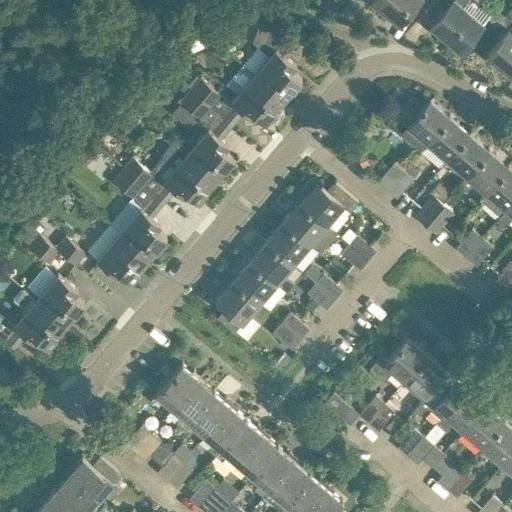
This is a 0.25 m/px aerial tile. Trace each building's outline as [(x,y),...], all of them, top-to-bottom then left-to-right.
[(374,0),(400,21),(413,6),(417,0),(374,0)] [(460,48),(473,33),(483,21),(462,3),(464,0),(433,0),(429,5),(430,5),(432,2),(441,10),(430,22),(460,48)] [(499,19),(507,10),(500,3),(489,16),(496,22),(499,19)] [(511,10),(509,8),(507,10),(499,19),(508,27),(488,52),(511,72),(511,10)] [(270,26),(246,17),(240,31),(265,40),(270,26)] [(161,60),(162,61),(172,70),(181,61),(175,56),(182,49),(176,44),(161,60)] [(255,71),(285,97),(302,76),(292,68),(296,63),(276,46),(255,71)] [(285,97),(255,71),(244,61),(227,81),(238,90),(232,98),(252,115),(256,110),(266,119),(285,97)] [(193,87),(214,105),(224,93),(203,75),(193,87)] [(204,117),(214,105),(193,87),(183,99),(204,117)] [(422,106),(411,96),(396,113),(408,123),(427,140),(450,113),(431,96),(422,106)] [(447,157),(470,130),(450,113),(427,140),(447,157)] [(228,142),(213,129),(209,126),(196,141),(193,138),(190,138),(187,141),(187,144),(187,146),(190,149),(187,151),(187,152),(216,177),(235,155),(224,147),(228,142)] [(466,173),(490,147),(470,130),(447,157),(466,173)] [(216,177),(187,152),(187,151),(172,139),(162,151),(164,152),(151,168),(133,153),(123,165),(164,200),(176,187),(184,194),(188,189),(198,198),(216,177)] [(486,190),(509,163),(490,147),(466,173),(459,181),(468,189),(475,181),(486,190)] [(363,165),(370,162),(365,150),(358,154),(363,165)] [(388,187),(404,168),(394,160),(378,179),(388,187)] [(397,195),(414,176),(419,170),(411,163),(405,169),(404,168),(388,187),(397,195)] [(498,213),(511,198),(511,165),(509,163),(486,190),(480,197),(489,204),(498,213)] [(149,256),(167,235),(157,226),(161,221),(152,214),(164,200),(123,165),(112,177),(133,195),(132,196),(142,205),(120,231),(149,256)] [(350,209),(359,199),(335,179),(327,188),(317,179),(316,179),(312,175),(301,188),(306,192),(300,198),(328,222),(343,204),(350,209)] [(427,220),(451,192),(438,181),(430,191),(433,193),(417,212),(427,220)] [(436,229),(453,209),(458,203),(458,198),(451,192),(427,220),(436,229)] [(335,228),(328,222),(300,198),(283,219),(310,242),(321,251),(338,231),(335,228)] [(511,198),(498,213),(499,214),(497,217),(505,224),(511,215),(511,198)] [(293,261),(310,242),(283,219),(266,238),(293,261)] [(62,249),(57,246),(41,232),(30,222),(20,234),(52,261),(62,249)] [(466,254),(482,234),(472,226),(456,245),(466,254)] [(120,231),(98,257),(117,273),(121,269),(131,277),(149,256),(120,231)] [(376,248),(370,243),(357,231),(349,241),(368,257),(376,248)] [(57,246),(62,249),(77,263),(87,251),(67,234),(57,246)] [(477,263),(490,248),(493,244),(482,234),(466,254),(477,263)] [(284,272),(293,261),(266,238),(250,257),(277,280),(287,289),(294,280),(284,272)] [(360,267),(368,257),(349,241),(341,250),(360,267)] [(260,300),(277,280),(250,257),(233,277),(260,300)] [(505,287),(511,278),(511,259),(495,279),(505,287)] [(343,287),(324,271),(311,264),(305,270),(316,279),(316,280),(335,296),(343,287)] [(78,288),(63,274),(58,270),(36,296),(66,322),(84,301),(74,292),(78,288)] [(235,329),(260,300),(233,277),(216,297),(226,305),(218,314),(235,329)] [(326,306),(335,296),(316,280),(307,290),(326,306)] [(0,333),(14,346),(26,332),(34,339),(38,335),(48,343),(66,322),(36,296),(22,285),(12,296),(19,301),(6,316),(0,310),(0,333)] [(310,326),(303,321),(290,309),(282,319),(301,336),(310,326)] [(292,347),(301,336),(282,319),(273,330),(292,347)] [(405,378),(428,351),(408,334),(387,358),(381,353),(369,366),(384,379),(393,369),(405,378)] [(424,395),(447,368),(428,351),(405,378),(424,395)] [(173,406),(199,375),(183,361),(151,398),(158,404),(164,398),(173,406)] [(444,411),(467,384),(447,368),(424,395),(414,407),(420,412),(426,406),(430,407),(440,415),(444,411)] [(183,426),(215,388),(199,375),(173,406),(181,413),(176,419),(183,426)] [(463,428),(486,401),(467,384),(444,411),(463,428)] [(204,433),(231,402),(215,388),(183,426),(190,432),(196,426),(204,433)] [(369,420),(385,400),(375,392),(359,412),(369,420)] [(378,428),(395,408),(401,401),(392,393),(385,400),(369,420),(378,428)] [(350,421),(359,410),(340,394),(330,405),(350,421)] [(483,445),(505,418),(486,401),(463,428),(483,445)] [(215,453),(247,416),(231,402),(204,433),(213,440),(207,447),(215,453)] [(385,423),(393,431),(408,413),(402,408),(398,413),(396,411),(385,423)] [(236,461),(263,429),(247,416),(215,453),(222,459),(228,453),(236,461)] [(502,461),(511,449),(511,423),(505,418),(483,445),(502,461)] [(135,449),(151,429),(142,422),(126,441),(135,449)] [(408,453),(424,434),(415,425),(398,445),(408,453)] [(145,458),(161,438),(151,429),(135,449),(145,458)] [(247,480),(279,443),(263,429),(236,461),(245,468),(240,474),(247,480)] [(417,461),(430,446),(434,442),(424,434),(408,453),(417,461)] [(263,494),(295,457),(279,443),(247,480),(254,486),(263,494)] [(174,449),(163,462),(158,468),(166,476),(183,456),(174,449)] [(511,469),(511,449),(502,461),(511,469)] [(463,467),(454,459),(444,450),(433,464),(442,472),(437,478),(447,486),(463,467)] [(113,481),(121,471),(100,453),(92,462),(82,453),(69,469),(100,496),(107,488),(113,493),(119,486),(113,481)] [(177,485),(190,470),(194,465),(183,456),(166,476),(177,485)] [(279,508),(311,470),(295,457),(263,494),(271,501),(279,508)] [(456,494),(469,479),(473,475),(463,467),(447,486),(456,494)] [(93,504),(100,496),(69,469),(55,485),(87,511),(97,511),(99,510),(93,504)] [(296,511),(302,511),(327,484),(311,470),(279,508),(283,511),(286,511),(291,507),(296,511)] [(198,503),(215,483),(207,476),(190,496),(198,503)] [(208,511),(209,511),(222,497),(226,492),(215,483),(198,503),(208,511)] [(341,511),(336,507),(343,498),(327,484),(302,511),(341,511)] [(87,511),(55,485),(41,501),(53,511),(87,511)] [(476,511),(492,511),(502,500),(493,492),(476,511)] [(508,511),(511,508),(502,500),(492,511),(508,511)] [(53,511),(41,501),(32,511),(53,511)] [(244,511),(246,510),(238,503),(231,511),(244,511)]
